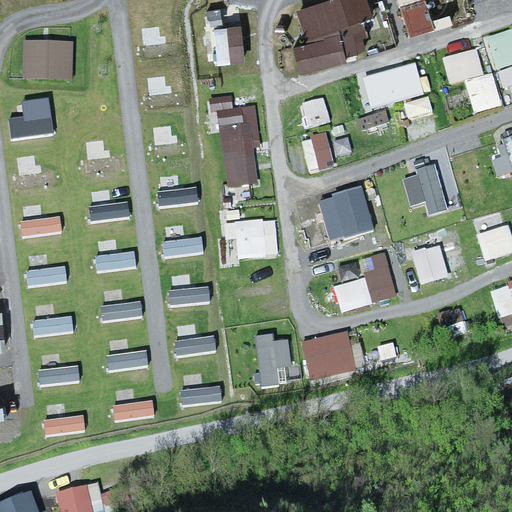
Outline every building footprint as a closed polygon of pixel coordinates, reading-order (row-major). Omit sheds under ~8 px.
[(293,43),(301,70),(379,47),(364,0),(313,0),(297,5),(307,39),(293,43)] [(427,0),(401,0),(410,31),(435,24),(427,0)] [(217,21),(218,61),(245,60),(244,21),(217,21)] [(511,29),(493,34),(507,100),(511,98),(511,29)] [(179,33),(140,42),(144,58),(182,50),(179,33)] [(75,39),(25,37),(24,77),(74,78),(75,39)] [(450,84),(470,81),(474,111),(502,108),(497,74),(484,75),(481,50),(447,54),(450,84)] [(363,76),(372,108),(426,94),(417,61),(363,76)] [(150,108),(188,99),(184,83),(146,92),(150,108)] [(23,99),(25,113),(10,115),(13,138),(56,132),(50,95),(23,99)] [(229,187),(263,182),(250,99),(217,104),(229,187)] [(304,139),(312,171),(336,165),(328,133),(304,139)] [(191,135),(152,141),(154,156),(194,150),(191,135)] [(124,150),(85,154),(86,170),(125,166),(124,150)] [(404,174),(414,213),(448,203),(437,165),(404,174)] [(55,166),(18,173),(19,183),(57,177),(55,166)] [(23,221),(24,232),(62,230),(61,218),(23,221)] [(234,258),(279,256),(277,219),(233,221),(234,258)] [(357,260),(363,277),(335,285),(344,313),(400,295),(385,251),(357,260)] [(511,285),(493,291),(501,319),(511,315),(511,285)] [(310,379),(358,372),(352,331),(303,338),(310,379)] [(297,382),(291,334),(258,338),(263,386),(297,382)] [(118,421),(156,414),(154,399),(116,406),(118,421)] [(49,434),(86,429),(84,415),(47,420),(49,434)] [(63,488),(63,511),(93,511),(93,487),(63,488)] [(0,511),(37,511),(28,491),(0,502),(0,511)]
